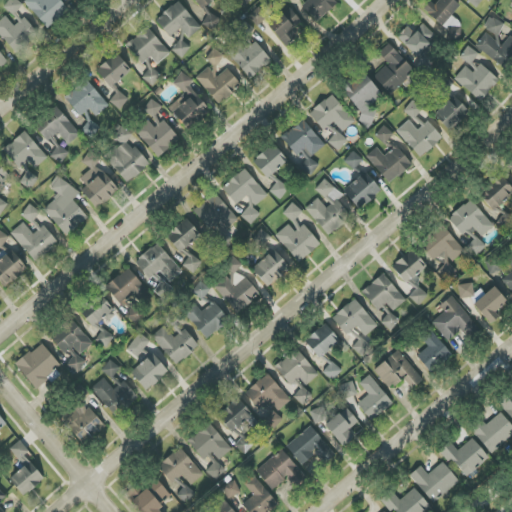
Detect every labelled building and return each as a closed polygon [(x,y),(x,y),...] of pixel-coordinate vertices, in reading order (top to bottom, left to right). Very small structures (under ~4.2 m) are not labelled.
[(0,20),(0,35),(17,55),(39,36),(18,11),(23,6),(17,0),(10,0),(4,5),(18,22),(14,26),(5,16),(0,20)] [(60,0),(26,0),(24,2),(48,29),(69,9),(60,0)] [(213,0),(194,0),(203,9),(213,0)] [(234,0),(242,9),(253,0),(234,0)] [(308,0),(302,6),(317,22),(337,3),(334,0),(308,0)] [(423,10),(443,26),(460,5),(453,0),(438,0),(435,5),(430,2),(423,10)] [(466,0),(476,8),(483,0),(487,0),(489,2),(490,0),(466,0)] [(181,28),(189,38),(201,29),(180,1),(155,19),(169,37),(181,28)] [(249,17),(257,26),(267,18),(258,8),(249,17)] [(289,10),(269,29),(284,45),(304,26),(289,10)] [(504,23),(489,17),(484,29),(499,35),(504,23)] [(226,54),(252,79),(271,59),(248,37),(254,30),(245,21),(235,31),(242,38),(226,54)] [(407,26),(397,36),(418,58),(438,39),(423,24),(414,33),(407,26)] [(151,56),(157,64),(169,54),(149,27),(126,44),(141,64),(151,56)] [(511,36),(509,34),(500,45),(486,33),(475,45),(504,69),(511,59),(511,36)] [(172,50),(181,59),(191,47),(181,39),(172,50)] [(374,77),(390,95),(415,72),(389,43),(378,54),(388,64),(374,77)] [(479,54),(468,46),(459,57),(468,64),(455,80),(481,102),(498,81),(474,60),(479,54)] [(206,60),(216,67),(224,56),(213,48),(206,60)] [(0,52),(0,68),(8,61),(0,52)] [(96,71),(111,88),(131,70),(116,53),(96,71)] [(142,77),(152,87),(162,76),(151,66),(142,77)] [(197,76),(216,105),(242,87),(229,68),(216,77),(209,68),(197,76)] [(382,96),(363,71),(341,88),(363,116),(359,119),(364,125),(377,115),(370,106),(382,96)] [(210,111),(190,85),(192,83),(185,73),(174,81),(184,95),(168,107),(185,130),(210,111)] [(64,98),(81,116),(89,108),(97,116),(109,105),(85,79),(64,98)] [(129,99),(118,91),(110,102),(121,110),(129,99)] [(333,122),(343,132),(355,121),(331,94),(309,115),(323,130),(333,122)] [(162,106),(151,99),(144,111),(155,118),(162,106)] [(422,109),(412,101),(404,111),(414,119),(422,109)] [(462,104),(456,109),(449,101),(435,114),(451,131),(470,113),(462,104)] [(58,133),(68,145),(80,135),(58,106),(34,125),(47,142),(58,133)] [(136,131),(159,157),(179,139),(160,119),(153,125),(148,120),(136,131)] [(325,146),(303,120),(283,137),(305,162),(301,165),(309,175),(319,167),(311,157),(325,146)] [(428,121),(418,130),(409,120),(396,131),(420,158),(443,138),(428,121)] [(383,144),(393,135),(385,125),(375,134),(383,144)] [(128,184),(149,165),(128,140),(132,137),(122,126),(112,135),(121,145),(106,158),(128,184)] [(47,159),(27,131),(4,148),(18,169),(29,161),(34,168),(47,159)] [(328,144),(340,151),(347,138),(335,131),(328,144)] [(279,200),(289,191),(273,173),(287,161),(273,144),(253,160),(275,185),(270,190),(279,200)] [(69,152),(57,145),(51,157),(63,164),(69,152)] [(389,184),(412,164),(397,147),(385,157),(377,148),(366,156),(389,184)] [(344,161),(353,170),(363,160),(353,151),(344,161)] [(82,159),(90,171),(81,178),(93,196),(89,199),(95,208),(118,193),(98,163),(100,162),(93,152),(82,159)] [(0,186),(10,175),(0,166),(0,214),(8,205),(0,197),(0,186)] [(30,190),(39,178),(27,169),(18,182),(30,190)] [(237,205),(245,197),(252,205),(241,215),(250,224),(260,215),(254,208),(268,195),(244,169),(222,188),(237,205)] [(88,218),(73,199),(78,196),(62,175),(49,184),(59,196),(44,208),(65,236),(88,218)] [(494,211),(511,195),(511,188),(501,176),(480,196),(494,211)] [(373,181),(367,185),(360,177),(349,186),(357,195),(352,199),(360,209),(382,191),(373,181)] [(327,236),(351,218),(338,200),(341,197),(328,179),(316,187),(330,205),(325,208),(318,199),(306,208),(327,236)] [(223,232),(238,220),(217,193),(195,211),(218,240),(225,235),(223,232)] [(475,240),(465,248),(474,258),(487,247),(480,238),(494,226),(471,199),(448,219),(463,236),(468,232),(475,240)] [(304,224),(300,227),(294,219),(302,213),(294,203),(282,212),(291,223),(276,235),(298,263),(320,245),(304,224)] [(40,210),(28,205),(22,217),(33,223),(40,210)] [(201,237),(188,219),(166,234),(179,252),(201,237)] [(24,223),(11,233),(35,263),(56,245),(42,227),(33,234),(24,223)] [(465,251),(442,226),(420,246),(434,261),(444,252),(453,262),(465,251)] [(9,237),(0,230),(0,247),(1,248),(9,237)] [(252,268),(268,288),(289,269),(267,243),(271,239),(263,230),(253,238),(268,255),(252,268)] [(159,271),(170,282),(182,271),(157,243),(135,263),(150,279),(159,271)] [(405,284),(427,268),(414,250),(392,265),(405,284)] [(511,291),(511,251),(502,260),(497,254),(485,265),(497,278),(499,276),(511,291)] [(20,259),(13,264),(6,255),(0,260),(0,281),(5,287),(27,269),(20,259)] [(183,265),(193,274),(201,264),(191,255),(183,265)] [(214,286),(237,314),(259,295),(238,270),(242,266),(234,256),(222,265),(229,274),(214,286)] [(457,270),(446,262),(438,273),(449,281),(457,270)] [(146,289),(129,268),(106,286),(123,308),(146,289)] [(400,322),(392,313),(406,299),(382,274),(362,292),(386,317),(381,322),(390,331),(400,322)] [(418,306),(429,295),(411,279),(409,282),(416,289),(409,297),(418,306)] [(154,291),(165,299),(173,288),(162,280),(154,291)] [(192,292),(202,300),(210,289),(200,281),(192,292)] [(474,296),(472,283),(458,285),(460,298),(474,296)] [(496,312),(508,302),(494,287),(474,305),(491,325),(500,316),(496,312)] [(432,323),(449,342),(461,331),(466,337),(478,327),(451,297),(440,307),(444,312),(432,323)] [(356,326),(365,336),(378,325),(354,299),(332,319),(346,335),(356,326)] [(195,303),(184,311),(204,340),(229,322),(215,301),(200,311),(195,303)] [(113,339),(101,325),(115,313),(106,302),(87,318),(100,334),(96,337),(104,347),(113,339)] [(79,355),(93,344),(72,319),(49,337),(67,359),(65,361),(75,373),(87,364),(79,355)] [(304,342),(320,359),(340,341),(325,323),(304,342)] [(173,338),(165,326),(153,335),(174,365),(199,348),(186,329),(173,338)] [(417,356),(427,372),(451,357),(433,330),(421,338),(428,348),(417,356)] [(157,365),(160,361),(144,350),(150,341),(139,333),(127,351),(143,361),(146,358),(157,365)] [(36,388),(61,366),(41,343),(16,365),(36,388)] [(290,386),(299,378),(306,386),(319,375),(297,348),(274,366),(290,386)] [(423,381),(399,350),(374,370),(389,390),(404,378),(412,389),(423,381)] [(161,363),(154,368),(147,358),(136,367),(143,377),(138,381),(146,390),(169,373),(161,363)] [(113,379),(120,367),(110,360),(102,371),(113,379)] [(323,372),(333,381),(342,371),(333,362),(323,372)] [(269,401),(279,411),(291,400),(267,373),(245,394),(259,409),(269,401)] [(392,405),(370,375),(359,383),(368,395),(358,403),(370,421),(392,405)] [(139,397),(124,381),(114,390),(103,378),(91,389),(105,405),(111,400),(122,412),(139,397)] [(357,395),(353,382),(339,386),(343,400),(357,395)] [(304,406),(313,396),(303,387),(294,396),(304,406)] [(239,441),(235,444),(243,454),(254,446),(241,429),(249,423),(253,428),(258,424),(240,399),(219,414),(239,441)] [(511,399),(502,406),(511,419),(511,399)] [(105,426),(82,400),(60,419),(84,445),(105,426)] [(310,412),(315,424),(327,418),(322,407),(310,412)] [(336,439),(358,421),(347,408),(325,426),(336,439)] [(272,412),(263,421),(273,430),(282,421),(272,412)] [(511,435),(511,426),(501,413),(486,425),(482,421),(471,430),(491,454),(511,435)] [(219,460),(232,449),(209,423),(188,442),(203,459),(211,452),(219,460)] [(302,466),(316,454),(325,464),(335,455),(310,426),(286,447),(302,466)] [(342,446),(352,440),(347,432),(337,438),(342,446)] [(489,457),(472,439),(458,451),(449,441),(440,450),(465,478),(489,457)] [(28,453),(21,441),(9,448),(22,468),(29,463),(24,455),(28,453)] [(158,468),(174,485),(183,477),(191,486),(204,474),(179,448),(158,468)] [(287,479),(294,487),(305,477),(280,450),(256,472),(274,491),(287,479)] [(24,495),(44,480),(31,462),(10,478),(24,495)] [(207,471),(216,480),(225,471),(215,462),(207,471)] [(433,503),(459,481),(443,462),(428,475),(421,466),(410,475),(433,503)] [(254,495),(242,505),(248,511),(267,511),(278,503),(254,476),(244,484),(254,495)] [(144,491),(137,484),(124,495),(140,511),(159,511),(157,509),(172,496),(156,479),(144,491)] [(230,499),(240,492),(233,481),(222,488),(230,499)] [(424,511),(430,507),(414,489),(400,501),(392,491),(380,500),(390,511),(424,511)]
